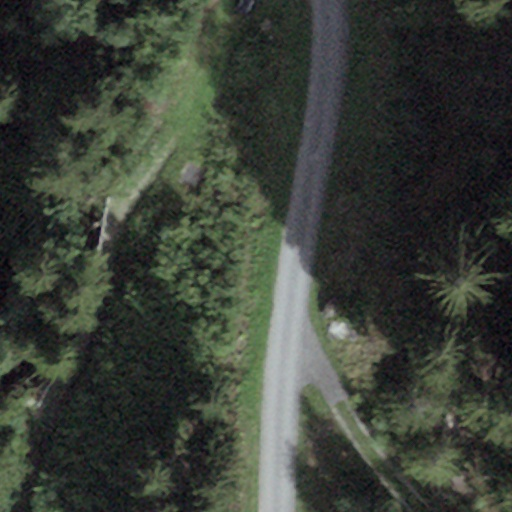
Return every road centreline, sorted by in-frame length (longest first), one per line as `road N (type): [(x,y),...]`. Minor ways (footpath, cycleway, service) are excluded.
road 1 (track): [(323,0),(332,44),(304,220),(280,511)]
road 2 (track): [(290,347),(371,454),(427,511)]
